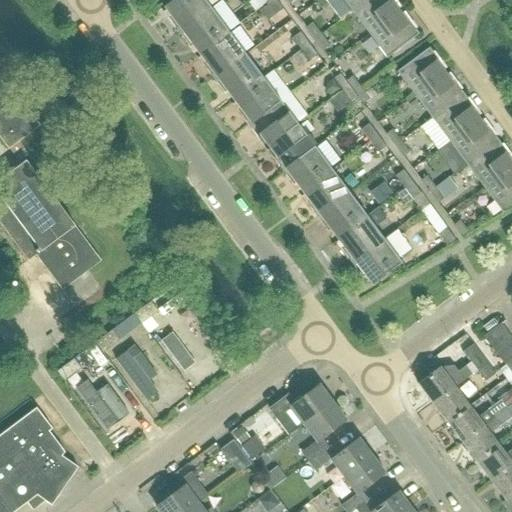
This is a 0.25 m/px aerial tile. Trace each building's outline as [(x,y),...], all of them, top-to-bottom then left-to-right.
[(179,33),(211,9),(204,0),(172,0),(163,7),(169,17),(168,18),(179,33)] [(212,0),(232,28),(241,22),(225,0),(212,0)] [(276,0),(272,0),(266,4),(260,9),(268,20),(283,9),(276,0)] [(343,0),(352,11),(366,0),(343,0)] [(369,34),(401,10),(393,0),(366,0),(352,11),(369,34)] [(191,46),(198,54),(228,32),(211,9),(179,33),(189,47),(191,46)] [(401,10),(369,34),(386,58),(419,34),(401,10)] [(306,26),(314,37),(321,33),(312,21),(306,26)] [(202,64),(213,79),(245,55),(228,32),(198,54),(204,63),(202,64)] [(292,38),(300,50),(309,43),(300,32),(292,38)] [(321,33),(314,37),(323,49),(329,45),(321,33)] [(302,67),(317,55),(309,43),(300,50),(301,50),(293,55),(302,67)] [(414,95),(447,71),(429,48),(396,72),(414,95)] [(226,92),(232,100),(263,78),(245,55),(213,79),(224,93),(226,92)] [(464,94),(447,71),(414,95),(431,118),(464,94)] [(0,138),(8,149),(18,141),(39,126),(23,103),(0,72),(0,138)] [(342,90),(348,85),(340,73),(333,78),(341,89),(342,90)] [(354,90),(361,85),(352,74),(346,79),(354,90)] [(248,125),(280,101),(263,78),(232,100),(239,109),(237,110),(248,125)] [(357,97),(348,85),(342,90),(341,89),(329,98),(338,111),(357,97)] [(369,97),(361,85),(354,90),(363,102),(369,97)] [(481,117),(464,94),(431,118),(449,141),(481,117)] [(297,124),(280,101),(248,125),(265,148),(267,146),(297,124)] [(498,140),(481,117),(449,141),(466,165),(498,140)] [(282,171),(314,146),(297,124),(267,146),(273,155),(271,156),(282,171)] [(360,130),(368,141),(377,135),(368,124),(360,130)] [(386,132),(394,144),(400,139),(392,128),(386,132)] [(386,147),(377,135),(368,141),(377,153),(386,147)] [(409,151),(400,139),(394,144),(403,155),(409,151)] [(511,159),(498,140),(466,165),(483,188),(511,166),(511,159)] [(331,169),(314,146),(282,171),(293,186),(295,184),(301,192),(331,169)] [(61,290),(89,269),(100,261),(75,226),(26,160),(0,179),(0,223),(28,261),(35,256),(61,290)] [(511,166),(483,188),(502,213),(511,207),(511,166)] [(317,217),(349,193),(331,169),(301,192),(308,201),(306,202),(317,217)] [(394,176),(403,187),(411,181),(403,170),(394,176)] [(421,179),(429,190),(435,186),(427,174),(421,179)] [(420,193),(411,181),(403,187),(412,199),(420,193)] [(444,197),(435,186),(429,190),(438,202),(444,197)] [(365,214),(349,193),(317,217),(328,232),(330,230),(336,239),(366,216),(365,214)] [(377,205),(365,214),(366,216),(336,239),(342,247),(340,249),(351,263),(383,239),(373,225),(386,216),(377,205)] [(469,232),(460,220),(453,225),(462,237),(469,233),(469,232)] [(456,241),(446,228),(438,234),(447,246),(456,241)] [(364,276),(371,285),(401,263),(383,239),(351,263),(362,278),(364,276)] [(0,272),(5,279),(14,273),(0,254),(0,272)] [(158,311),(151,301),(133,314),(140,324),(158,311)] [(186,333),(205,360),(217,351),(187,309),(175,318),(171,313),(161,320),(165,325),(176,340),(186,333)] [(481,337),(488,346),(507,332),(501,324),(505,321),(504,320),(481,337)] [(168,361),(144,323),(126,335),(149,372),(168,361)] [(112,330),(95,343),(102,352),(119,340),(112,330)] [(488,346),(495,355),(511,342),(511,339),(507,332),(488,346)] [(511,342),(495,355),(502,364),(511,355),(511,342)] [(477,371),(488,363),(473,344),(462,352),(477,371)] [(80,357),(79,355),(56,371),(63,381),(86,364),(95,377),(109,366),(95,346),(80,357)] [(116,356),(148,399),(160,390),(128,347),(116,356)] [(511,355),(502,364),(509,373),(511,370),(511,355)] [(488,363),(477,371),(485,381),(495,373),(488,363)] [(417,384),(432,404),(454,387),(453,385),(470,372),(464,365),(457,370),(452,364),(440,367),(417,384)] [(89,377),(77,386),(109,429),(130,413),(108,383),(99,390),(89,377)] [(291,406),(304,424),(332,403),(318,385),(295,402),(288,393),(268,408),(275,418),(291,406)] [(432,404),(446,422),(469,406),(454,387),(432,404)] [(446,422),(461,442),(507,408),(500,399),(477,417),(469,406),(446,422)] [(345,420),(332,403),(304,424),(316,441),(301,452),(308,462),(328,447),(321,438),(345,420)] [(511,415),(507,408),(461,442),(475,460),(497,443),(489,433),(511,415)] [(48,433),(52,430),(35,410),(0,436),(0,511),(15,511),(29,502),(33,509),(44,501),(51,507),(77,469),(60,458),(64,454),(48,433)] [(330,459),(344,477),(372,456),(358,438),(335,456),(328,447),(308,462),(315,471),(330,459)] [(237,473),(250,463),(233,440),(220,450),(237,473)] [(511,463),(511,447),(505,453),(497,443),(475,460),(490,480),(511,463)] [(385,473),(372,456),(344,477),(356,494),(341,505),(345,511),(351,511),(356,508),(363,503),(368,500),(361,491),(385,473)] [(213,463),(200,471),(210,487),(223,479),(213,463)] [(511,463),(490,480),(505,500),(511,494),(511,463)] [(303,480),(313,472),(307,464),(297,472),(303,480)] [(156,506),(160,511),(186,511),(198,503),(190,494),(200,486),(190,473),(179,480),(183,486),(156,506)] [(382,489),(368,500),(363,503),(356,508),(359,511),(406,511),(412,508),(398,491),(389,498),(382,489)] [(204,511),(198,503),(186,511),(214,511),(211,508),(205,511),(204,511)]
